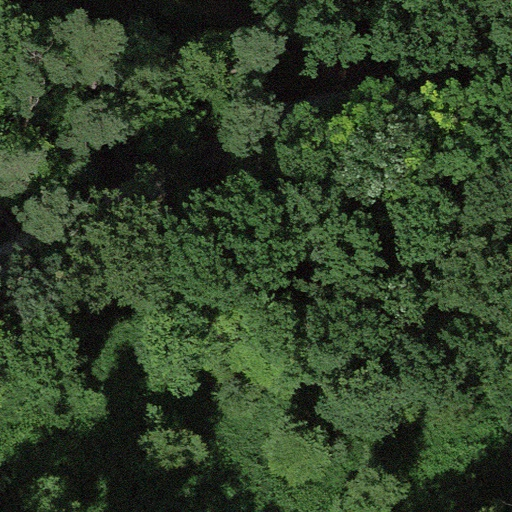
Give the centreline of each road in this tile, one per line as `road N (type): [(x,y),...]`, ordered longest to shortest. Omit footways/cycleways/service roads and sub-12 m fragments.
road 1 (track): [(511,124),(430,90),(294,115),(0,258)]
road 2 (track): [(198,0),(301,28),(430,90)]
